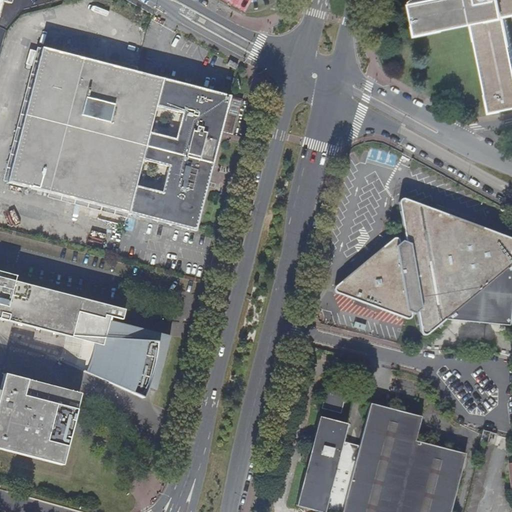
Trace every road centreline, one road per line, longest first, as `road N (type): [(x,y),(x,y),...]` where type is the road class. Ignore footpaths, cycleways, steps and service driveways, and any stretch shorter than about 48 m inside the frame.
road 1 (secondary): [(291,78),(202,429)]
road 2 (secondary): [(273,325),(326,97)]
road 3 (residential): [(326,97),(511,190)]
road 4 (secondary): [(228,511),(273,325)]
road 5 (unclassified): [(423,363),(465,415),(486,420),(503,405),(501,373),(494,364),(459,360)]
road 6 (residential): [(155,1),(249,46),(291,78)]
road 7 (residential): [(155,1),(291,78)]
road 8 (unclassified): [(273,325),(423,363)]
road 9 (residential): [(460,138),(333,71)]
road 10 (residential): [(460,138),(436,137),(330,82)]
road 11 (residential): [(299,58),(182,0)]
